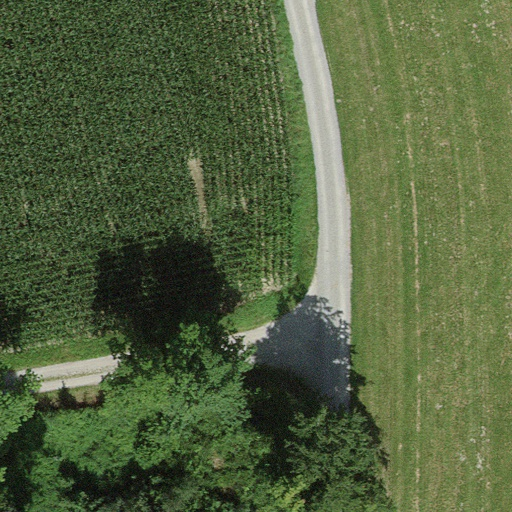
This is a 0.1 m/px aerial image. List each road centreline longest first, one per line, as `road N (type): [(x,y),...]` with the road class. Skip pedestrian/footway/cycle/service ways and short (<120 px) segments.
road 1 (track): [(301,0),(328,130),(339,332),(106,380),(0,391)]
road 2 (track): [(339,332),(336,511)]
